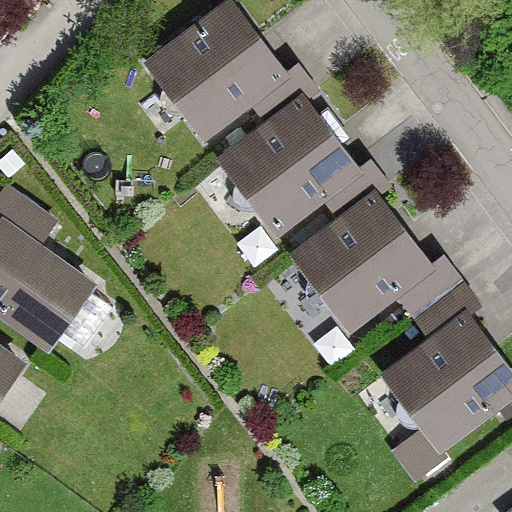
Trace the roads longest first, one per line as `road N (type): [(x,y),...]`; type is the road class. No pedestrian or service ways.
road 1 (residential): [(511,181),(375,0)]
road 2 (residential): [(89,0),(0,84)]
